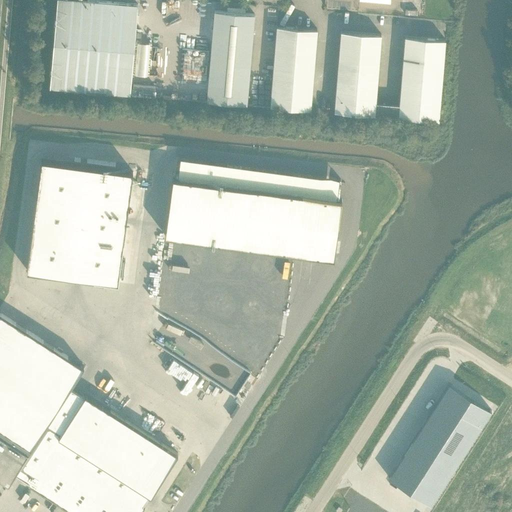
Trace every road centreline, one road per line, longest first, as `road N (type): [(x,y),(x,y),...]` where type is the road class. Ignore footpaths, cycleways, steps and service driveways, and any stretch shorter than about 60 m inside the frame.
road 1 (unclassified): [(511,380),(446,339),(421,345),(312,511)]
road 2 (unknown): [(83,153),(137,159),(153,178),(126,373)]
